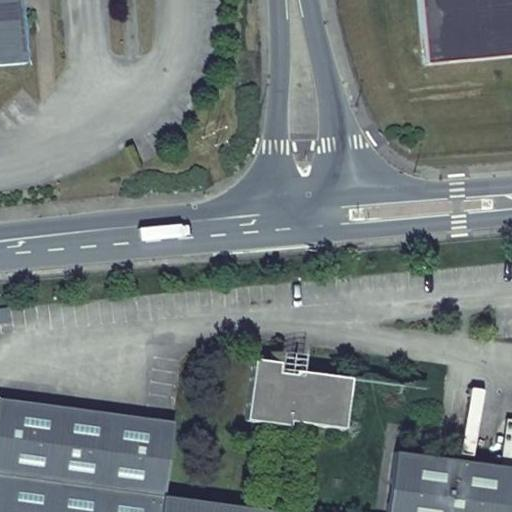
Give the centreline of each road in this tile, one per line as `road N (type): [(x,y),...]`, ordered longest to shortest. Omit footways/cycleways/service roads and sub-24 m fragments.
road 1 (unknown): [(511,364),(381,333),(229,323),(69,335),(28,347),(0,368)]
road 2 (tertiary): [(0,262),(269,240)]
road 3 (tertiary): [(266,201),(0,233)]
road 4 (tertiary): [(269,0),(266,201)]
road 5 (tertiary): [(337,196),(306,0)]
road 6 (tertiary): [(511,186),(337,196)]
road 7 (tertiary): [(339,235),(511,220)]
road 8 (unknown): [(511,293),(381,333)]
